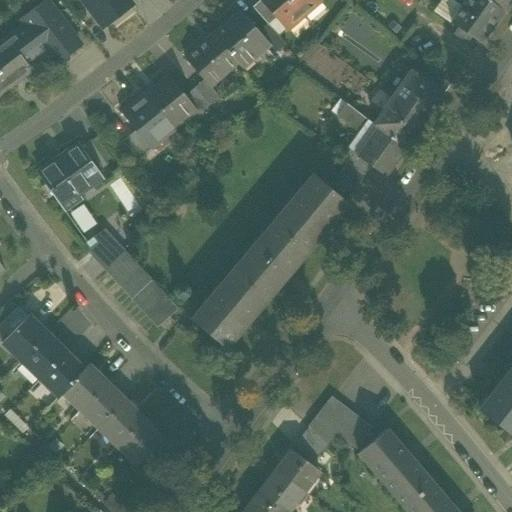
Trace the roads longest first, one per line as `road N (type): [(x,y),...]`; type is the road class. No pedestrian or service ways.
road 1 (residential): [(234,441),(51,256)]
road 2 (residential): [(192,0),(0,149)]
road 3 (residential): [(451,131),(333,303)]
road 4 (residential): [(333,303),(234,441)]
road 5 (residential): [(333,303),(434,407)]
road 6 (residential): [(434,407),(511,505)]
road 7 (residential): [(434,407),(511,309)]
